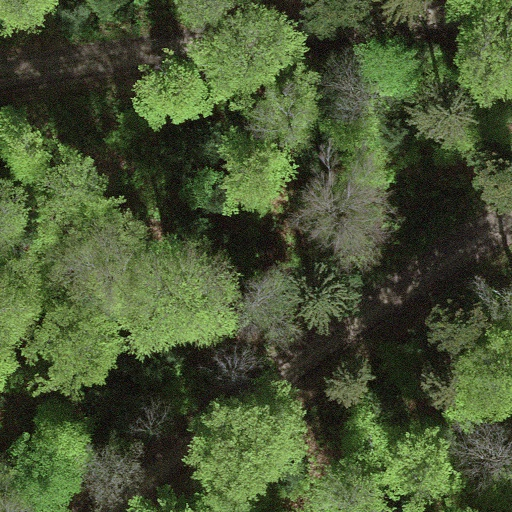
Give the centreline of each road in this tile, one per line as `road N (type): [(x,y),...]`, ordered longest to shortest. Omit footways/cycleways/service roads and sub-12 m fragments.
road 1 (track): [(511,24),(294,31),(0,74)]
road 2 (track): [(511,214),(92,511)]
